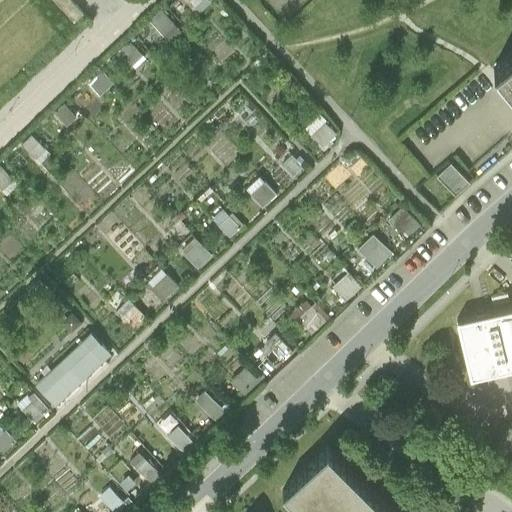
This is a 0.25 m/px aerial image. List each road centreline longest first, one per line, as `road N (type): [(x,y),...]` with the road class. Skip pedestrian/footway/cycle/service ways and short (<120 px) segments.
road 1 (tertiary): [(511,206),(186,511)]
road 2 (unclassified): [(143,0),(0,137)]
